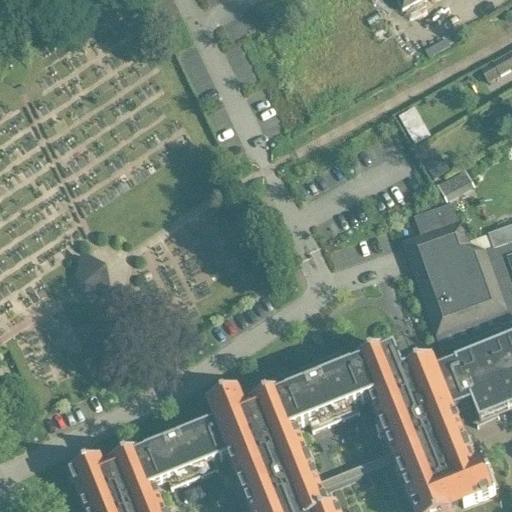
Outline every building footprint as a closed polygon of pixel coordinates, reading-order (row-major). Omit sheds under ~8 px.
[(1,0),(8,11),(16,7),(16,6),(12,0),(1,0)] [(394,0),(402,14),(427,0),(394,0)] [(430,60),(440,55),(436,48),(426,54),(430,60)] [(511,54),(483,71),(490,84),(499,78),(500,80),(511,72),(511,54)] [(415,148),(430,139),(414,111),(399,120),(415,148)] [(437,189),(447,207),(468,194),(458,176),(437,189)] [(444,353),(444,354),(486,337),(485,336),(500,330),(500,329),(509,325),(511,324),(511,245),(493,251),(485,254),(471,249),(464,228),(460,229),(453,210),(418,222),(425,241),(406,248),(438,337),(444,353)] [(511,228),(488,236),(493,251),(511,245),(511,228)] [(112,302),(106,271),(82,255),(75,280),(78,292),(89,300),(112,302)] [(337,511),(335,511),(322,511),(321,506),(325,504),(322,496),(395,466),(413,511),(450,511),(449,511),(462,506),(464,510),(496,497),(483,466),(475,469),(453,415),(473,407),(477,431),(499,421),(498,419),(511,413),(511,341),(436,372),(433,363),(403,376),(401,372),(402,371),(394,353),(392,354),(387,356),(386,353),(354,366),(356,369),(352,371),(351,370),(346,372),(340,357),(316,367),(240,398),(239,395),(207,408),(214,426),(210,428),(210,427),(145,453),(145,454),(141,456),(140,453),(108,465),(109,468),(105,470),(101,461),(69,474),(84,511),(337,511)] [(107,353),(85,364),(93,380),(115,369),(107,353)]
